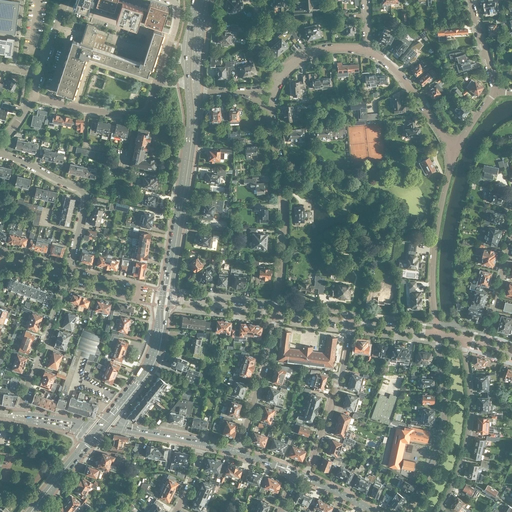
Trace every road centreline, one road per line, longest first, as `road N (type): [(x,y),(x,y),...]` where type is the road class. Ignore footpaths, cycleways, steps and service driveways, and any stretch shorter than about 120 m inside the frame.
road 1 (primary): [(187,82),(190,116),(162,328)]
road 2 (primary): [(169,298),(196,92)]
road 3 (residential): [(275,312),(283,188),(272,125)]
road 4 (residential): [(437,333),(443,424),(408,511)]
road 5 (residential): [(437,333),(433,262),(453,150)]
road 6 (residential): [(437,511),(467,436),(465,338)]
road 7 (residential): [(70,266),(83,195),(0,151)]
road 8 (residential): [(306,477),(351,322)]
road 9 (residential): [(66,282),(137,298),(137,282),(70,266)]
road 10 (unclassified): [(33,94),(135,114),(145,111),(158,82)]
road 11 (residential): [(238,452),(275,312)]
road 12 (residential): [(17,415),(66,282)]
road 13 (residential): [(453,150),(390,62),(365,48)]
